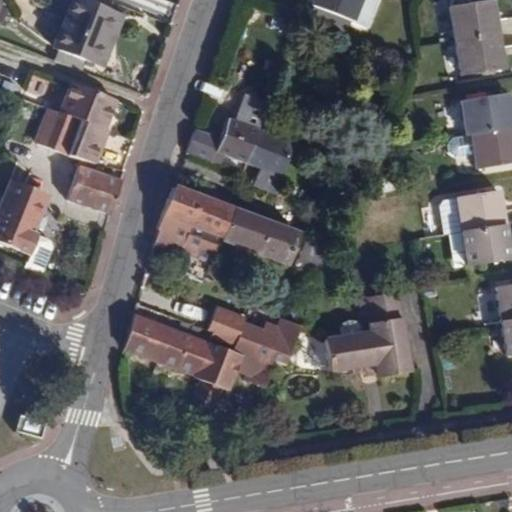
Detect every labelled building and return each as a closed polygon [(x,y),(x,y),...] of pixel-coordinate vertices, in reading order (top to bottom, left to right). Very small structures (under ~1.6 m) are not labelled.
[(86,61),(95,65),(116,15),(77,0),(74,0),(55,49),(59,51),(55,62),(81,72),(86,61)] [(354,0),(308,0),(307,5),(347,19),(354,0)] [(453,41),(495,34),(489,0),(487,0),(448,7),(453,41)] [(116,15),(95,65),(103,68),(124,18),(116,15)] [(501,69),(495,34),(453,41),(459,76),(501,69)] [(39,146),(66,157),(95,164),(102,146),(95,144),(101,129),(104,131),(115,101),(72,84),(60,114),(51,110),(39,146)] [(468,134),(510,128),(505,94),(458,102),(464,135),(468,134)] [(511,164),(511,137),(510,128),(468,134),(475,170),(511,164)] [(204,179),(209,165),(269,188),(260,212),(280,219),(301,162),(220,131),(212,157),(190,148),(183,171),(204,179)] [(61,201),(109,217),(121,181),(64,163),(57,184),(65,187),(61,201)] [(0,189),(0,252),(23,262),(20,268),(37,274),(48,247),(46,243),(29,236),(22,233),(37,197),(2,184),(0,189)] [(455,199),(461,232),(502,225),(496,193),(455,199)] [(37,197),(22,233),(29,236),(44,200),(37,197)] [(179,234),(210,246),(263,266),(273,236),(174,199),(160,241),(175,246),(179,234)] [(461,232),(455,199),(443,201),(439,207),(444,235),(461,232)] [(502,225),(461,232),(467,268),(508,260),(502,225)] [(156,252),(155,256),(201,272),(210,246),(179,234),(175,246),(160,241),(156,252)] [(500,322),(511,319),(511,285),(494,289),(500,322)] [(394,289),(357,295),(359,313),(366,312),(370,335),(359,337),(323,342),(328,374),(375,366),(377,380),(408,375),(394,289)] [(358,328),(359,337),(370,335),(366,312),(359,313),(362,325),(358,328)] [(229,356),(227,362),(200,353),(130,328),(120,356),(190,382),(191,385),(201,388),(193,410),(210,416),(218,395),(225,398),(234,377),(247,382),(245,388),(255,392),(265,368),(273,372),(287,335),(268,327),(264,339),(250,334),(249,339),(230,331),(232,326),(203,315),(194,337),(205,341),(204,345),(221,352),(221,353),(229,356)] [(511,356),(511,319),(500,322),(506,358),(511,356)] [(19,417),(15,432),(39,439),(44,424),(19,417)]
